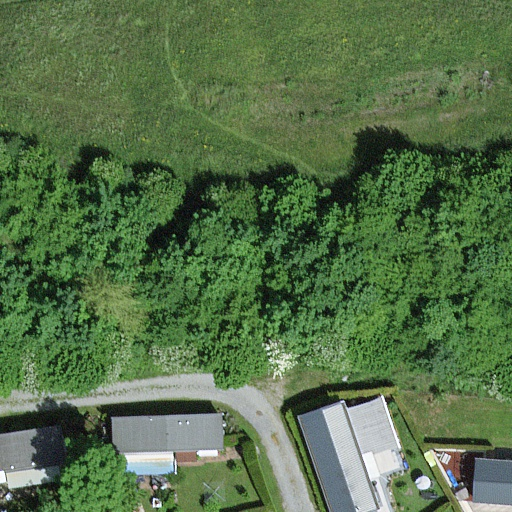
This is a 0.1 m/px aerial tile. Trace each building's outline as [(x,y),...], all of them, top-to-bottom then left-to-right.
[(511,482),(511,410),(488,410),(488,483),(511,482)] [(152,511),(264,483),(246,413),(116,447),(132,511),(152,511)] [(389,511),(456,495),(438,425),(308,458),(321,511),(389,511)] [(0,511),(99,511),(112,509),(93,439),(0,462),(0,511)] [(277,511),(273,493),(200,511),(277,511)]
